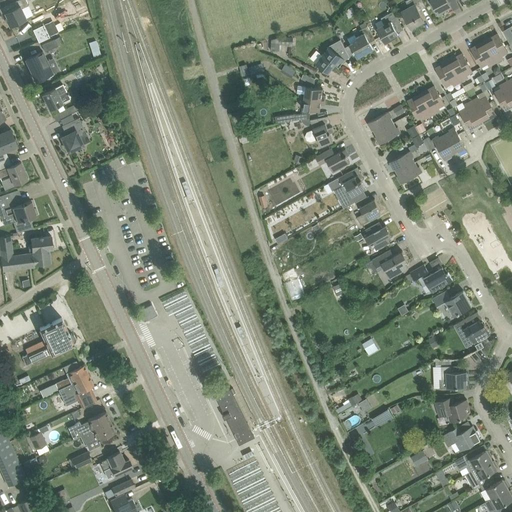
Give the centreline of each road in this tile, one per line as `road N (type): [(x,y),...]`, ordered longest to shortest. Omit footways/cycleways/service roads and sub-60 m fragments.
road 1 (track): [(191,0),(272,271),(376,511)]
road 2 (residential): [(395,202),(349,113),(349,94),(371,71),(499,0)]
road 3 (tertiary): [(214,511),(92,253)]
road 4 (tertiary): [(92,253),(0,57)]
road 5 (residential): [(510,336),(456,241),(447,234),(417,237),(395,202)]
road 6 (residential): [(395,202),(477,156),(478,140),(511,122)]
road 7 (residential): [(511,454),(482,401),(510,336)]
